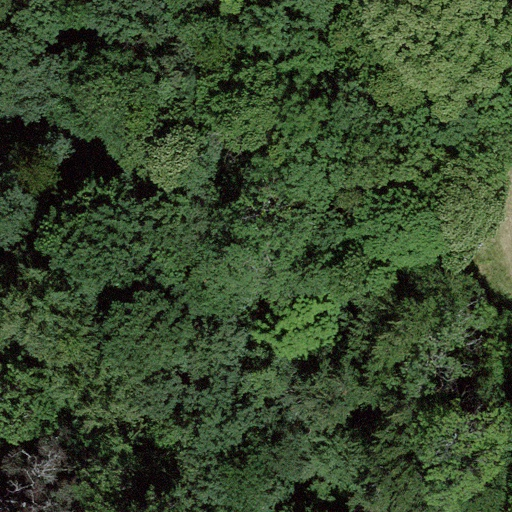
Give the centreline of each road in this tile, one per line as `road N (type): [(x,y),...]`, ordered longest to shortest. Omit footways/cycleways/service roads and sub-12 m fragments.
road 1 (track): [(347,511),(0,26)]
road 2 (track): [(179,0),(450,251),(448,241)]
